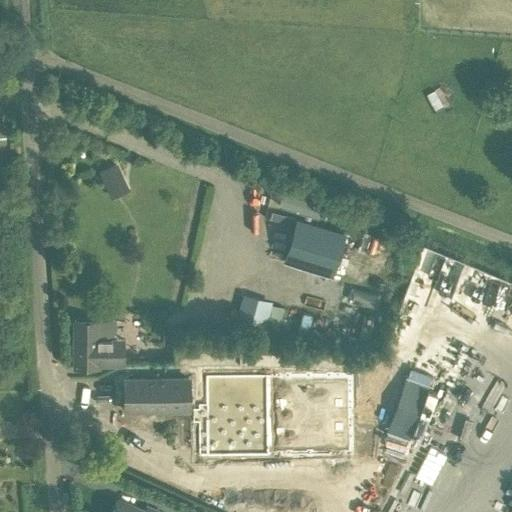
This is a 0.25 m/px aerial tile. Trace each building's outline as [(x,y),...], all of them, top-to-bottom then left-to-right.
[(98,170),(111,197),(129,188),(117,161),(98,170)] [(284,223),(293,225),(296,217),(286,215),(284,223)] [(296,217),(283,259),(331,274),(344,232),(296,217)] [(263,328),(270,299),(244,293),(237,321),(263,328)] [(74,366),(99,366),(99,365),(125,364),(124,337),(115,337),(115,321),(74,321),(74,366)] [(380,347),(380,334),(340,335),(341,348),(380,347)] [(210,337),(211,355),(228,353),(226,336),(210,337)] [(352,373),(207,375),(208,455),(353,453),(352,373)] [(511,451),(511,423),(500,417),(488,439),(511,451)] [(148,511),(146,511),(117,499),(111,511),(161,511),(151,508),(148,511)]
